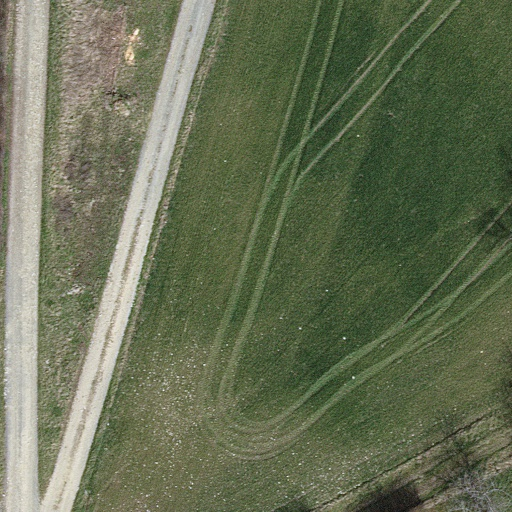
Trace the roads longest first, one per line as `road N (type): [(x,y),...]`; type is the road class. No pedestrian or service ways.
road 1 (track): [(49,511),(198,0)]
road 2 (track): [(16,511),(23,0)]
road 3 (track): [(511,440),(378,511)]
